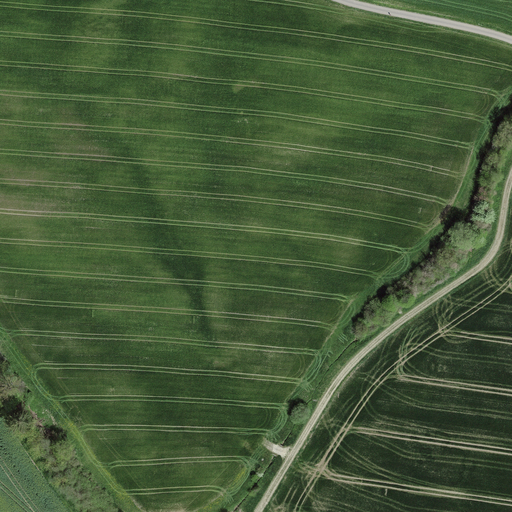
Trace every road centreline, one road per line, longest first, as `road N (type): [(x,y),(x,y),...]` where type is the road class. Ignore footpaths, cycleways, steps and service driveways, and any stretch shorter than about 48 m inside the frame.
road 1 (track): [(258,511),(330,391),(362,355),(486,262),(511,176)]
road 2 (tertiary): [(511,42),(337,0)]
